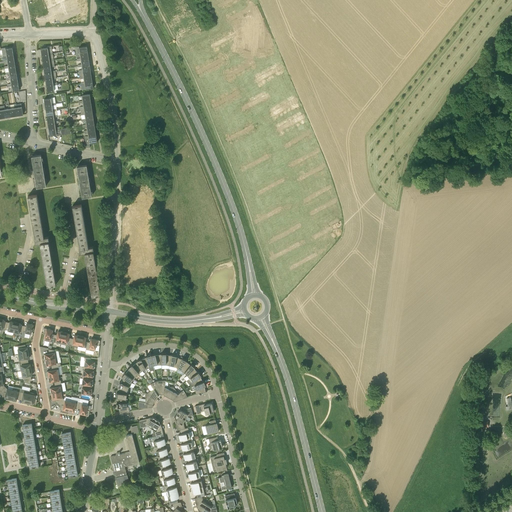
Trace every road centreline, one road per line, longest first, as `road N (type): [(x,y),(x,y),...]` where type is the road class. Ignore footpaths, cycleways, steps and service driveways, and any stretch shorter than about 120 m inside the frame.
road 1 (primary): [(248,260),(194,117),(140,9)]
road 2 (primary): [(321,511),(275,346)]
road 3 (unclassified): [(110,302),(115,159)]
road 4 (residential): [(217,393),(204,363),(180,347),(152,345),(103,363)]
road 5 (residential): [(115,159),(91,33)]
road 6 (residential): [(247,511),(217,393)]
